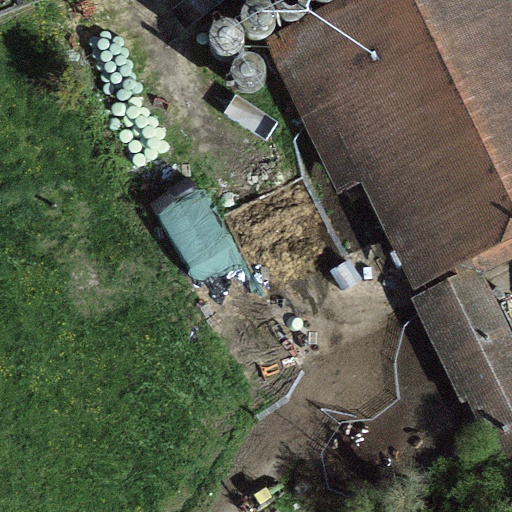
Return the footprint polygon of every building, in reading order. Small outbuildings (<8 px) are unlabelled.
[(302,27),(306,23),(308,18),(309,12),(308,7),(305,2),(303,0),(280,0),(276,5),(275,10),(275,16),(277,22),(280,26),(286,29),(292,30),(297,29),(302,27)] [(377,0),(276,49),(342,186),(396,160),(432,236),(400,252),(414,281),(511,234),(511,49),(488,0),(377,0)] [(335,9),(339,5),(341,0),(308,0),(310,3),(313,8),(319,11),(325,12),(330,11),(335,9)] [(269,42),(273,38),(275,33),(276,28),(275,22),(272,17),(268,14),(263,11),(257,11),(252,12),(247,15),(243,20),(241,26),(241,32),(243,37),(247,42),(252,45),(258,46),(264,45),(269,42)] [(236,62),(240,58),(242,53),(243,47),(242,42),(239,37),(235,33),(230,31),(224,31),(219,32),(214,35),(210,39),(208,45),(208,51),(210,57),(214,61),(219,64),(225,65),(231,64),(236,62)] [(258,95),(262,91),(264,86),(265,81),(264,75),(261,70),(257,67),(252,64),(247,64),(241,65),(236,68),(232,73),(230,78),(230,84),(233,90),(236,95),(241,98),(247,99),(253,98),(258,95)] [(511,392),(462,290),(423,309),(505,478),(511,474),(511,392)]
